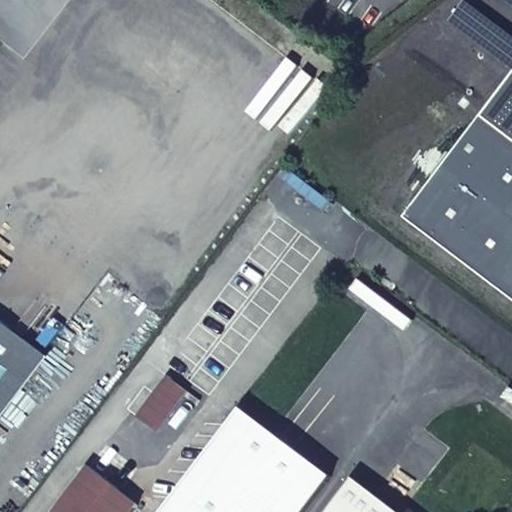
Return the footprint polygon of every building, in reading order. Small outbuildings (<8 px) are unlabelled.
[(511,298),(511,137),(481,115),(404,218),(511,298)] [(28,257),(0,295),(0,313),(12,322),(49,272),(28,257)] [(0,412),(44,354),(0,320),(0,412)] [(186,391),(166,377),(136,417),(155,432),(186,391)] [(130,511),(138,502),(88,467),(54,511),(130,511)] [(406,511),(393,511),(352,481),(328,511),(410,511),(408,510),(406,511)]
